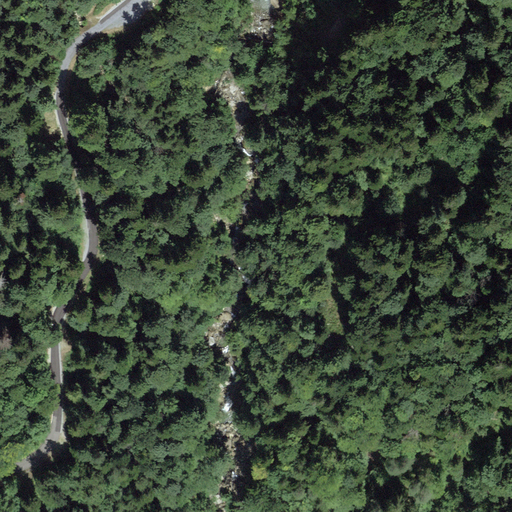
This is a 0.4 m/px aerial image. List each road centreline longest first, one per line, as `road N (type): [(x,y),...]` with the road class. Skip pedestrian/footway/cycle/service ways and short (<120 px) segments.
road 1 (track): [(65,115),(91,245),(57,322),(54,433),(15,466)]
road 2 (track): [(134,0),(67,59),(65,115)]
